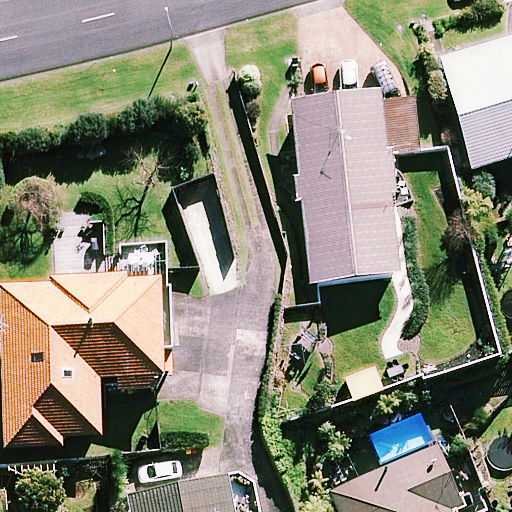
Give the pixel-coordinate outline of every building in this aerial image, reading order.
[(511,157),(511,39),(435,63),(468,171),(511,157)] [(367,107),(366,97),(284,108),(308,286),(393,275),(377,159),(416,153),(409,101),(367,107)] [(102,279),(100,216),(56,218),(58,285),(0,286),(0,445),(0,450),(54,448),(53,440),(109,438),(107,393),(152,392),(150,351),(165,350),(162,255),(123,257),(124,278),(102,279)] [(446,511),(451,510),(428,450),(327,489),(335,511),(446,511)] [(222,511),(217,479),(123,495),(125,511),(222,511)]
